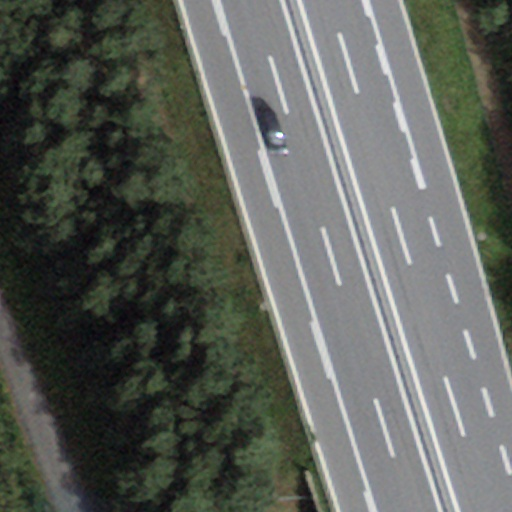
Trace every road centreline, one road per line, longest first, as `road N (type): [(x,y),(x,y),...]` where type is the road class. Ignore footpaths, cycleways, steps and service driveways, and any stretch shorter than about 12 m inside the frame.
road 1 (trunk): [(249,0),(405,511)]
road 2 (trunk): [(492,511),(345,0)]
